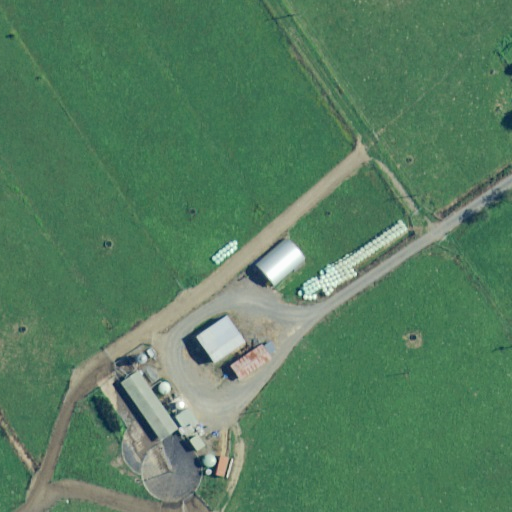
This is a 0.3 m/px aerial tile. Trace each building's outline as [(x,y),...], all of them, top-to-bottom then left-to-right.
[(242,343),(224,317),(194,338),(212,363),(242,343)] [(268,360),(259,346),(229,366),(238,380),(268,360)] [(176,429),(137,372),(120,384),(159,441),(176,429)] [(155,387),(155,389),(155,390),(155,392),(156,393),(157,394),(158,395),(159,396),(160,397),(162,397),(163,398),(165,397),(166,397),(168,396),(169,396),(170,395),(171,393),(172,392),(172,391),(172,389),(172,387),(172,386),(171,385),(170,383),(169,382),(168,381),(167,381),(165,380),(164,380),(162,380),(161,380),(159,381),(158,382),(157,383),(156,384),(155,386),(155,387)] [(194,421),(188,409),(174,417),(181,429),(194,421)] [(205,448),(197,452),(205,466),(213,461),(205,448)]
